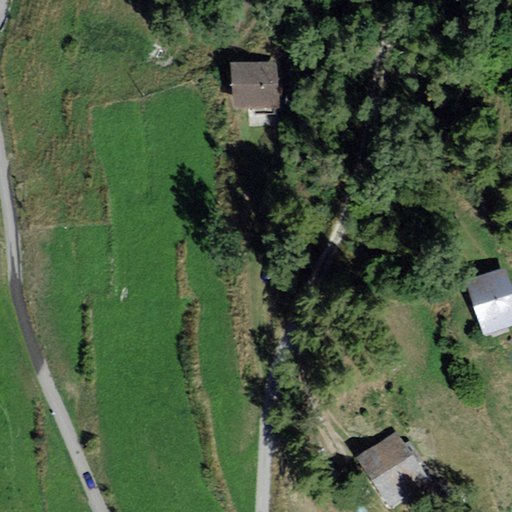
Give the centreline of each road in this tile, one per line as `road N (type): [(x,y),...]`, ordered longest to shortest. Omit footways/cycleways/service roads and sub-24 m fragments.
road 1 (unclassified): [(0,141),(19,290),(106,511)]
road 2 (track): [(328,258),(354,189),(399,0)]
road 3 (unclassified): [(262,511),(270,393),(328,258)]
